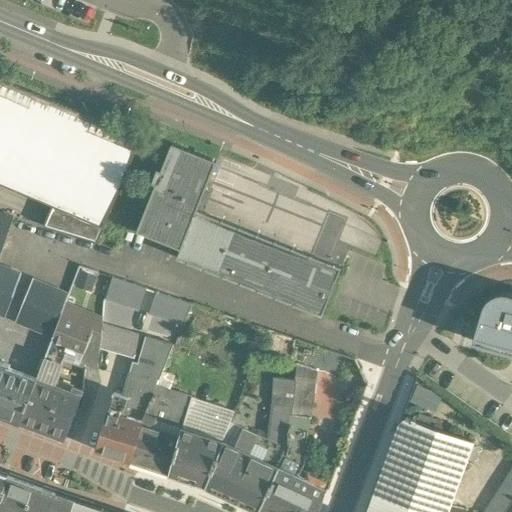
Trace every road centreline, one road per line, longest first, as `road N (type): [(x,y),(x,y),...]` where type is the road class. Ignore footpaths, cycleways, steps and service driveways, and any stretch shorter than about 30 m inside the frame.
road 1 (secondary): [(417,198),(0,23)]
road 2 (unclassified): [(40,248),(399,358)]
road 3 (residential): [(179,511),(0,434)]
road 4 (tertiary): [(399,358),(343,511)]
road 5 (secondary): [(493,229),(496,205),(471,175),(439,175),(417,198)]
